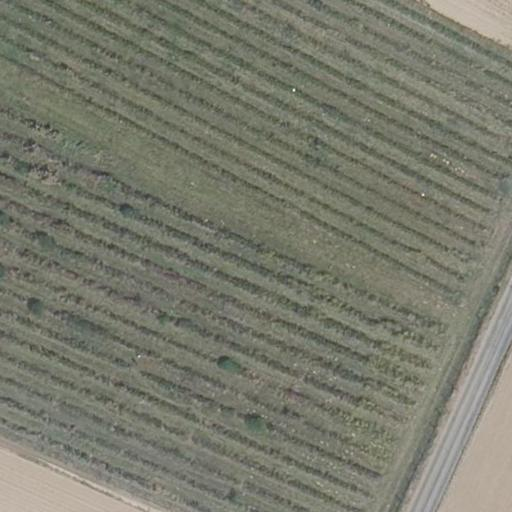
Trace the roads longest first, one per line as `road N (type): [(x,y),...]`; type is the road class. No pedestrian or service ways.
road 1 (track): [(501,338),(0,71)]
road 2 (tertiary): [(424,511),(511,313)]
